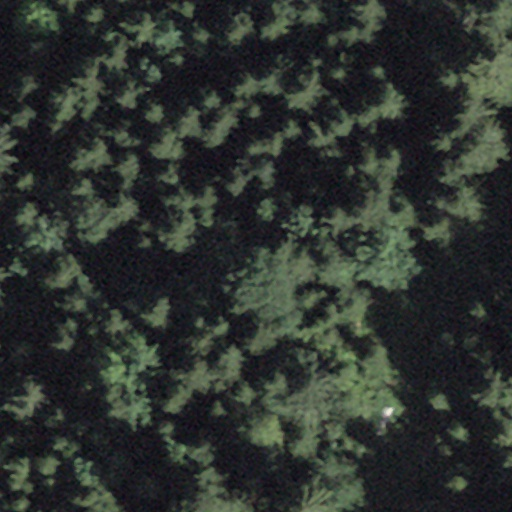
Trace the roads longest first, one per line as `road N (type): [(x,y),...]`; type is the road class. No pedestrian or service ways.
road 1 (track): [(382,0),(443,347)]
road 2 (track): [(511,237),(443,347),(395,511)]
